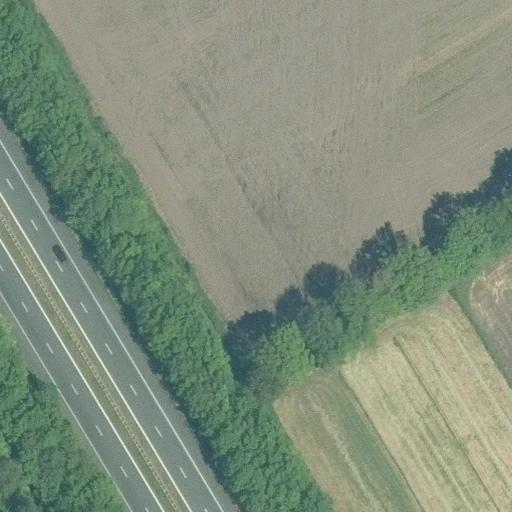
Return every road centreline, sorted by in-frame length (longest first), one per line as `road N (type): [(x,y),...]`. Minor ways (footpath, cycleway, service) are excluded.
road 1 (track): [(0,5),(308,511)]
road 2 (motorway): [(196,511),(0,187)]
road 3 (motorway): [(0,283),(138,511)]
